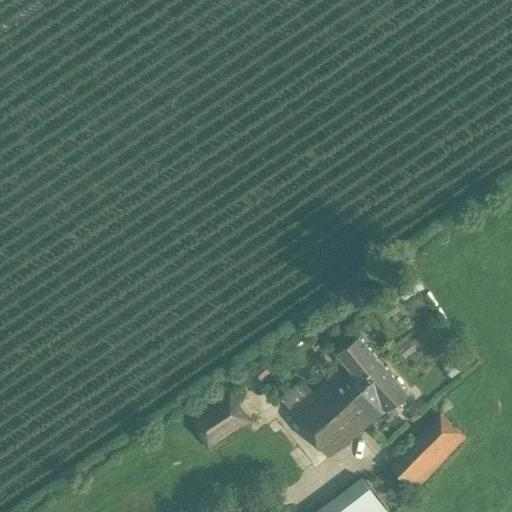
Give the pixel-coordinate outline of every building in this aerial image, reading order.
[(360,333),(335,353),(344,363),(340,366),(357,387),(384,363),(360,333)] [(384,363),(357,387),(381,416),(409,393),(384,363)] [(340,366),(311,391),(351,439),(381,416),(357,387),(340,366)] [(189,418),(207,448),(250,420),(231,391),(189,418)] [(311,391),(289,410),(328,457),(351,439),(311,391)] [(440,412),(368,487),(394,511),(465,437),(440,412)] [(312,511),(387,511),(358,477),(312,511)]
